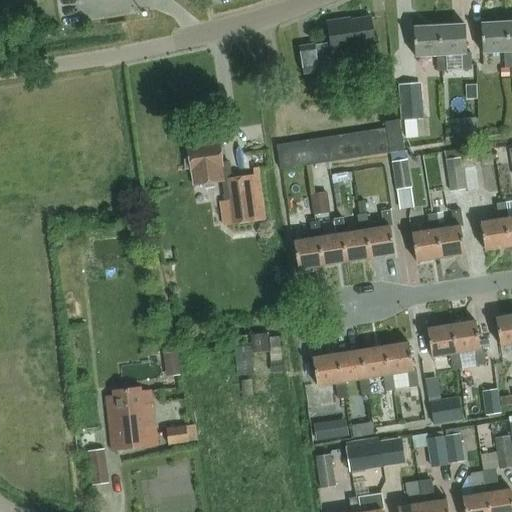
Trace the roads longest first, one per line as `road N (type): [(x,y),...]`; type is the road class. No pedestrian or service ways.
road 1 (residential): [(315,0),(153,49),(0,73)]
road 2 (residential): [(339,308),(511,283)]
